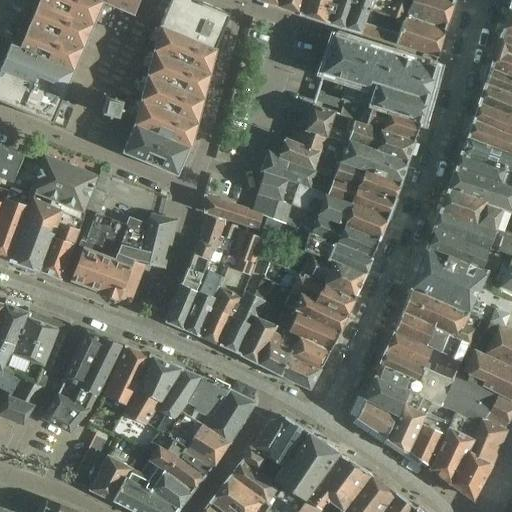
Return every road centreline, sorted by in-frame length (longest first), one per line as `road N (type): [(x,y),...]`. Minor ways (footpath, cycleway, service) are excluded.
road 1 (residential): [(321,415),(390,271),(482,0)]
road 2 (residential): [(245,6),(289,19),(246,172),(203,163)]
road 3 (residential): [(0,121),(195,193)]
road 4 (residential): [(82,306),(8,475)]
road 5 (residential): [(245,6),(203,163)]
road 6 (unclassified): [(444,511),(321,415)]
road 7 (residential): [(276,388),(189,511)]
road 8 (residential): [(195,193),(147,331)]
road 9 (unclassified): [(147,331),(276,388)]
